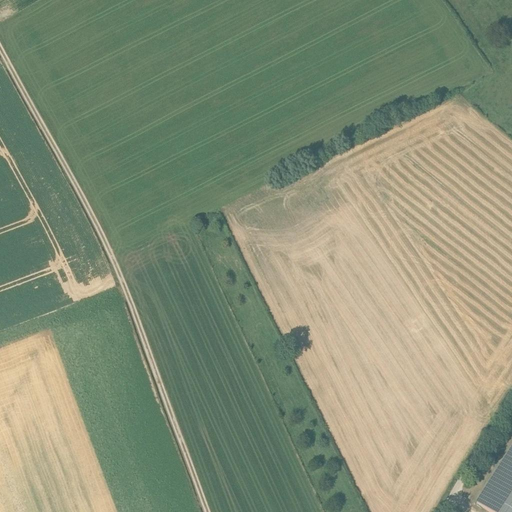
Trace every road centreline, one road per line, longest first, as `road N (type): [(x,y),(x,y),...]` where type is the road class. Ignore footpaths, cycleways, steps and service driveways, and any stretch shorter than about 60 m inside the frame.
road 1 (track): [(207,511),(110,253),(0,49)]
road 2 (unclassified): [(442,511),(511,399)]
